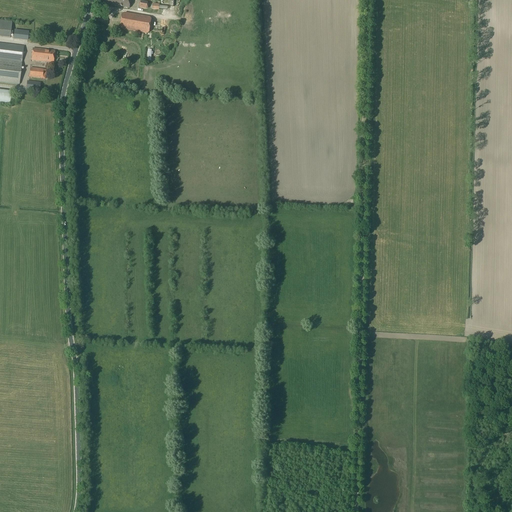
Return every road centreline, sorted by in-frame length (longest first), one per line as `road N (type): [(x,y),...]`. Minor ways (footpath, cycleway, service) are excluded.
road 1 (tertiary): [(76,511),(62,105),(92,0)]
road 2 (track): [(368,0),(356,511)]
